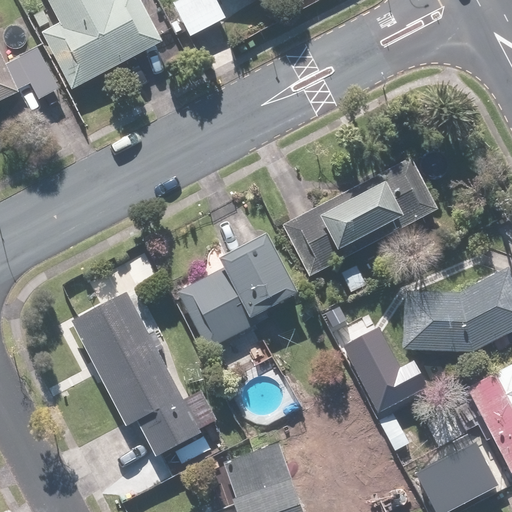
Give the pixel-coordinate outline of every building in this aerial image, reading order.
[(140,0),(46,0),(59,23),(44,31),(74,89),(163,42),(140,0)] [(219,0),(188,0),(176,7),(194,38),(230,18),(219,0)] [(0,103),(24,93),(0,40),(0,103)] [(63,89),(39,47),(18,59),(41,101),(63,89)] [(400,228),(439,208),(411,155),(282,223),(310,276),(352,254),(347,245),(395,219),(400,228)] [(301,291),(268,229),(210,260),(213,266),(176,287),(210,351),(261,323),(256,315),(301,291)] [(406,289),(400,347),(467,354),(511,331),(511,267),(461,294),(406,289)] [(183,399),(129,291),(73,319),(127,425),(139,419),(156,454),(200,432),(198,427),(218,417),(204,388),(183,399)] [(342,345),(377,412),(424,389),(411,362),(402,367),(381,326),(342,345)] [(511,361),(470,381),(511,469),(511,361)] [(217,511),(308,511),(294,467),(315,460),(306,433),(226,459),(241,504),(217,511)] [(409,468),(431,511),(440,511),(495,484),(470,436),(409,468)]
